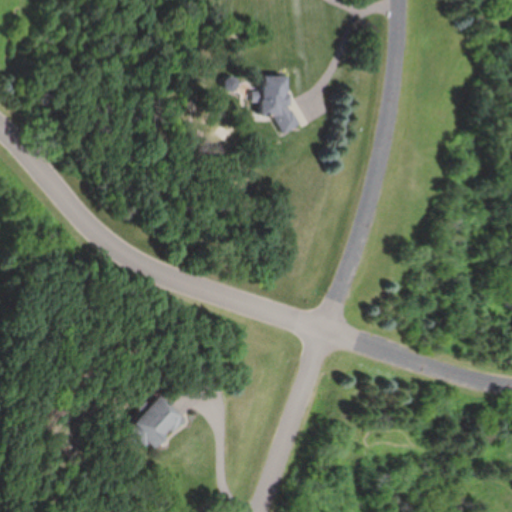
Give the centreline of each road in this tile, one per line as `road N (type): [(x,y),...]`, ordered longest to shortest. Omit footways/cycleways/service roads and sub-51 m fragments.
road 1 (residential): [(511,388),(404,361),(129,250),(0,117)]
road 2 (residential): [(261,511),(364,241),(400,83),(400,0)]
